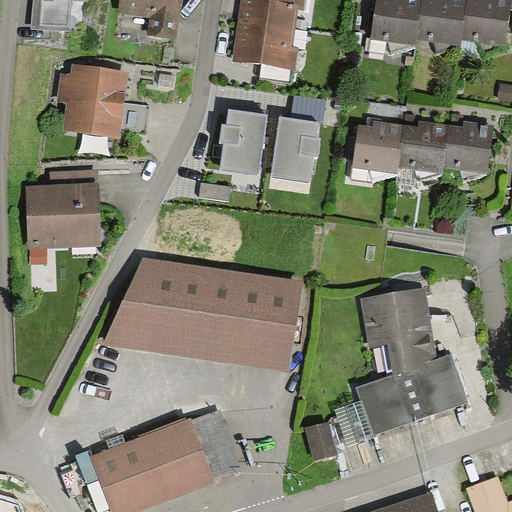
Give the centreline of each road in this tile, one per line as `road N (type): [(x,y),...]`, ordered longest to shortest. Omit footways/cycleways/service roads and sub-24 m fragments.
road 1 (residential): [(20,448),(179,151),(199,103),(213,0)]
road 2 (residential): [(511,429),(262,511)]
road 3 (residential): [(511,411),(488,266),(492,223)]
road 4 (residential): [(6,447),(0,267)]
